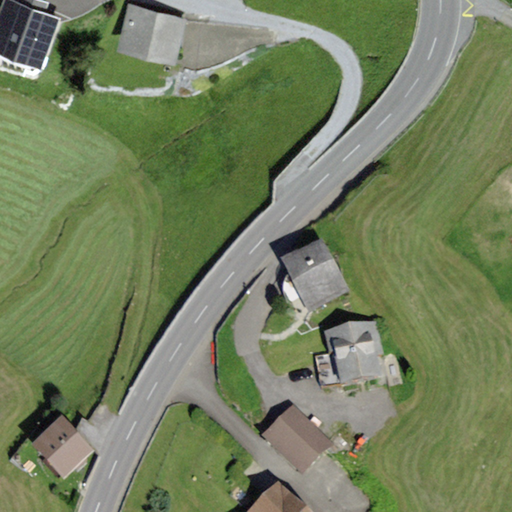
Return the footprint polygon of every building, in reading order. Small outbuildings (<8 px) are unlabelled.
[(190,15),(134,1),(123,45),(179,59),(190,15)] [(61,20),(12,2),(0,33),(0,46),(45,63),(61,20)] [(328,249),(293,269),(316,309),(351,289),(328,249)] [(381,324),(337,335),(351,390),(395,379),(381,324)] [(299,408),(271,437),(313,478),(341,449),(299,408)] [(69,424),(41,452),(73,483),(101,455),(69,424)] [(305,511),(288,492),(264,511),(305,511)]
